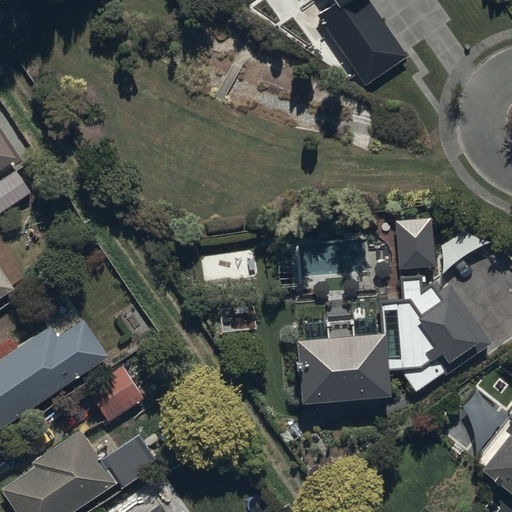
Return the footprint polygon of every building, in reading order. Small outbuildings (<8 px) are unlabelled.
[(331,0),(317,10),(364,80),(406,52),(370,0),(331,0)] [(0,137),(0,167),(14,158),(0,137)] [(0,178),(0,215),(32,194),(15,168),(0,178)] [(395,220),(398,268),(436,265),(432,217),(395,220)] [(0,293),(11,287),(0,270),(0,293)] [(429,278),(419,285),(418,270),(400,272),(402,293),(378,295),(380,323),(292,334),(300,400),(388,389),(385,365),(399,364),(417,390),(490,339),(448,280),(437,288),(429,278)] [(0,421),(73,374),(102,355),(79,320),(51,339),(43,327),(0,354),(0,421)] [(87,385),(109,419),(145,395),(123,362),(87,385)] [(511,415),(511,397),(503,409),(511,415)] [(511,511),(511,419),(478,462),(501,481),(489,496),(505,509),(501,511),(511,511)] [(33,463),(36,467),(1,491),(15,511),(74,511),(117,483),(122,490),(160,463),(140,433),(102,459),(82,429),(33,463)] [(215,483),(190,447),(156,471),(181,506),(215,483)] [(167,511),(161,502),(145,511),(167,511)]
